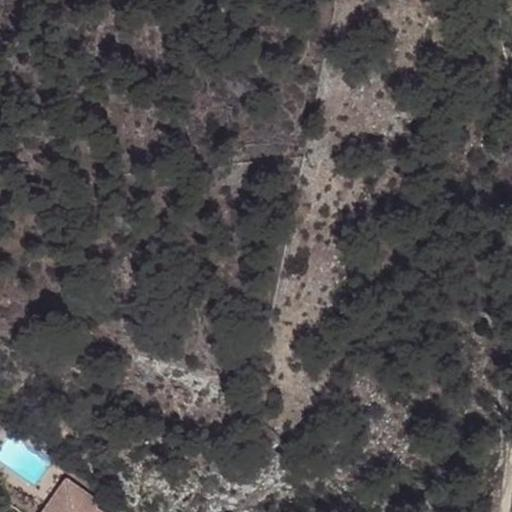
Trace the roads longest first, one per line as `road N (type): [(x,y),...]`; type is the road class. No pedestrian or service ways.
road 1 (track): [(499,511),(506,364),(492,283),(511,203)]
road 2 (track): [(511,183),(493,99),(420,0)]
